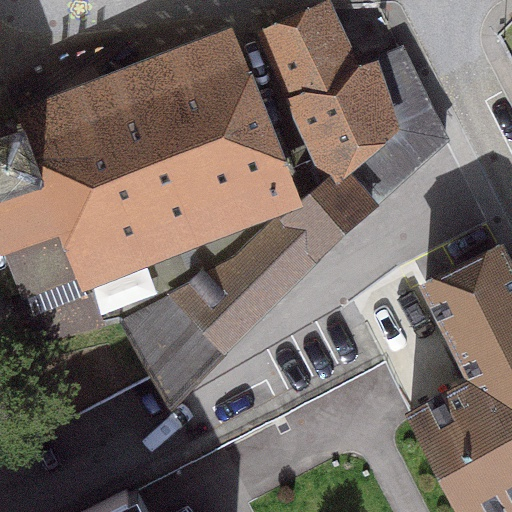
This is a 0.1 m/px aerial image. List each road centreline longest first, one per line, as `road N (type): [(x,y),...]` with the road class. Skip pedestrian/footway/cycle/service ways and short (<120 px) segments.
road 1 (residential): [(500,157),(207,404),(10,511)]
road 2 (residential): [(425,0),(500,157)]
